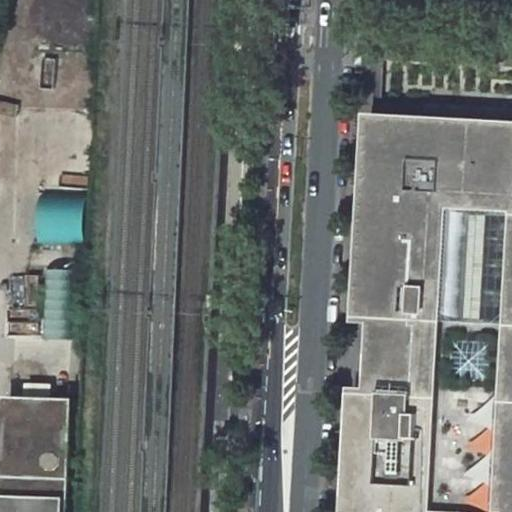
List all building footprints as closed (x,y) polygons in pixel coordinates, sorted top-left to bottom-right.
[(511,511),(511,123),(376,116),(367,265),(366,285),(371,286),(370,314),(365,314),(365,317),(380,317),(376,391),(361,390),(360,394),(365,393),(390,395),(390,413),(467,418),(462,511),(470,511),(511,511)] [(87,242),(88,196),(45,195),(44,241),(87,242)] [(47,269),(46,336),(68,336),(69,270),(47,269)] [(470,511),(462,511),(467,418),(390,413),(390,395),(365,393),(364,422),(362,422),(356,511),(470,511)] [(69,511),(74,400),(12,398),(6,511),(69,511)]
